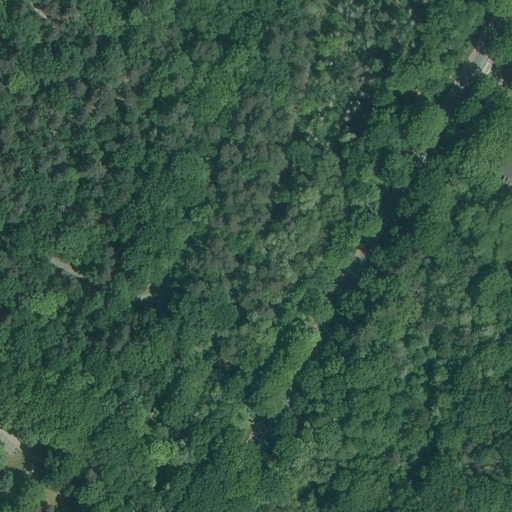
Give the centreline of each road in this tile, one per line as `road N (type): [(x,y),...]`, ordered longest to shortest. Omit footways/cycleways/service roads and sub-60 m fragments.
road 1 (tertiary): [(217,511),(511,6)]
road 2 (track): [(160,311),(275,0)]
road 3 (track): [(160,311),(179,339),(178,366),(125,465),(86,511)]
road 4 (track): [(160,311),(0,234)]
road 5 (unknown): [(0,152),(130,194)]
road 6 (unknown): [(130,194),(160,311)]
